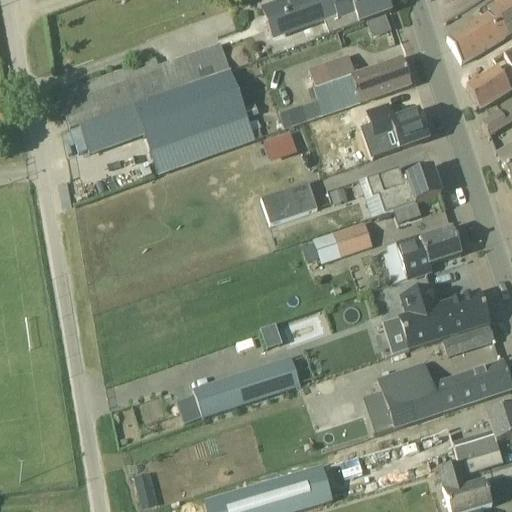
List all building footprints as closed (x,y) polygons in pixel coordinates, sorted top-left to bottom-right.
[(293,0),(262,12),(273,43),(323,24),(327,23),(327,22),(337,18),(329,0),(293,0)] [(323,24),(329,38),(371,22),(390,15),(384,0),(345,0),(338,3),(336,0),(329,0),(337,18),(327,22),(327,23),(323,24)] [(511,36),(511,0),(492,0),(490,1),(497,13),(446,43),(461,67),(511,36)] [(220,48),(158,70),(155,63),(57,99),(69,133),(82,129),(89,151),(141,133),(150,157),(227,129),(235,151),(254,144),(220,48)] [(410,89),(401,63),(353,79),(347,59),(324,67),(324,68),(309,73),(323,119),(410,89)] [(479,114),(511,91),(511,77),(505,65),(466,91),(479,114)] [(387,109),(367,116),(375,140),(393,134),(399,152),(427,142),(418,116),(392,124),(387,109)] [(296,114),(280,119),(284,132),(300,126),(296,114)] [(482,126),(488,139),(507,127),(500,115),(482,126)] [(270,166),(296,156),(288,134),(261,144),(270,166)] [(511,153),(498,162),(511,185),(511,153)] [(398,172),(366,182),(372,200),(377,198),(383,217),(415,207),(441,198),(432,170),(402,181),(398,172)] [(307,186),(260,203),(269,230),(317,213),(307,186)] [(333,208),(347,204),(344,192),(329,196),(333,208)] [(363,227),(333,238),(313,245),(321,267),(341,261),(371,251),(363,227)] [(461,258),(452,232),(421,242),(420,240),(389,251),(391,257),(384,259),(393,288),(432,274),(430,268),(461,258)] [(437,310),(431,291),(401,300),(407,319),(399,322),(408,353),(488,328),(479,297),(437,310)] [(494,344),(489,329),(443,345),(448,360),(494,344)] [(510,395),(501,366),(455,383),(456,387),(433,395),(425,368),(377,384),(393,434),(510,395)] [(299,391),(290,367),(194,399),(203,424),(299,391)] [(183,429),(201,423),(194,399),(176,405),(183,429)] [(438,472),(438,473),(461,466),(499,454),(496,446),(511,440),(511,408),(487,417),(492,435),(453,448),(452,449),(457,466),(438,472)] [(481,511),(492,509),(484,484),(462,491),(459,482),(465,480),(461,466),(438,473),(444,492),(442,492),(448,511),(481,511)] [(204,511),(311,511),(332,506),(321,470),(203,506),(204,511)] [(148,476),(134,479),(140,503),(154,500),(148,476)]
